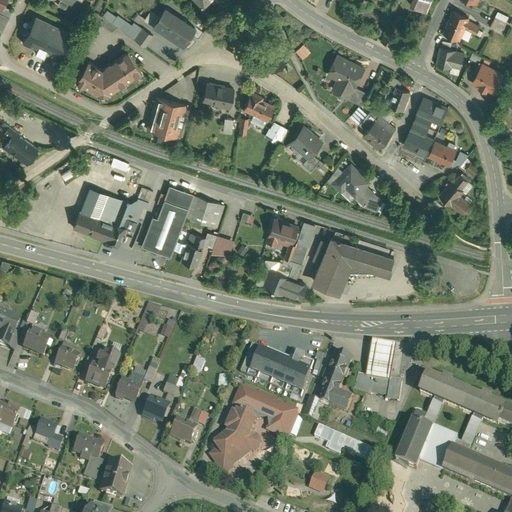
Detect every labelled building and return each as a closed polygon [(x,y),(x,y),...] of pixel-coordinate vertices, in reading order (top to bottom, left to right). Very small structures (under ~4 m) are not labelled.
[(59,0),(57,5),(65,10),(69,3),(71,5),(73,0),(59,0)] [(372,3),(366,0),(363,0),(360,7),(368,11),(372,3)] [(411,0),(410,4),(428,12),(433,0),(411,0)] [(198,28),(166,8),(160,17),(154,27),(185,47),(198,28)] [(144,21),(154,27),(160,17),(151,10),(144,21)] [(470,17),(451,10),(443,33),(461,40),(466,28),(469,20),(470,17)] [(509,16),(498,11),(495,16),(506,22),(509,16)] [(57,58),(69,30),(36,15),(23,43),(57,58)] [(118,27),(123,20),(118,15),(112,23),(118,27)] [(134,40),(143,28),(135,22),(132,26),(123,20),(118,27),(134,40)] [(480,25),(469,20),(466,28),(477,34),(480,25)] [(134,40),(143,46),(151,35),(143,28),(134,40)] [(385,32),(380,41),(392,47),(397,37),(385,32)] [(303,44),(295,50),(302,58),(309,52),(303,44)] [(465,51),(440,45),(435,64),(436,64),(451,68),(450,72),(458,74),(459,70),(461,70),(465,51)] [(76,82),(104,97),(115,90),(132,79),(143,72),(129,51),(102,69),(88,61),(76,82)] [(482,57),(473,53),(470,58),(478,63),(480,60),(482,57)] [(367,67),(337,54),(328,74),(338,78),(332,91),(350,99),(355,86),(357,87),(367,67)] [(505,74),(480,60),(478,63),(474,71),(477,73),(471,83),(493,95),(505,74)] [(397,87),(400,88),(403,82),(392,77),(387,89),(395,93),(397,87)] [(236,88),(208,82),(203,104),(231,110),(236,88)] [(357,87),(355,86),(350,99),(361,104),(365,99),(368,92),(357,87)] [(400,88),(397,87),(395,93),(389,106),(405,112),(408,105),(413,93),(400,88)] [(243,112),(268,122),(274,107),(262,103),(265,96),(251,91),(243,112)] [(181,104),(156,97),(146,131),(172,138),(181,104)] [(423,98),(415,115),(431,121),(439,125),(446,108),(423,98)] [(360,123),(368,114),(359,106),(351,115),(360,123)] [(367,129),(376,117),(369,112),(368,114),(360,123),(367,129)] [(431,121),(415,115),(412,122),(428,129),(431,121)] [(235,118),(226,117),(225,127),(224,132),(230,132),(234,133),(235,121),(235,118)] [(367,129),(364,135),(380,149),(393,131),(376,117),(367,129)] [(249,119),(242,118),(239,134),(246,135),(249,119)] [(0,131),(4,134),(9,127),(3,123),(4,122),(0,119),(0,131)] [(271,142),(280,125),(274,122),(264,136),(271,142)] [(412,122),(409,132),(424,138),(428,129),(412,122)] [(277,147),(287,129),(280,125),(271,142),(277,147)] [(303,125),(288,143),(300,153),(309,160),(313,154),(323,142),(303,125)] [(10,139),(3,148),(27,166),(39,150),(9,127),(4,134),(10,139)] [(403,147),(427,157),(427,155),(433,141),(424,138),(409,132),(403,147)] [(433,141),(427,155),(451,165),(458,148),(455,147),(448,144),(434,139),(433,141)] [(455,162),(460,165),(467,157),(469,155),(460,150),(455,162)] [(304,165),(309,160),(300,153),(295,158),(304,165)] [(321,160),(313,154),(309,160),(304,165),(312,171),(321,160)] [(112,165),(127,170),(130,163),(114,157),(112,165)] [(465,169),(466,168),(471,162),(472,161),(467,157),(460,165),(465,169)] [(479,168),(471,162),(466,168),(474,175),(479,168)] [(352,163),(331,183),(341,193),(345,189),(355,198),(356,199),(369,187),(372,184),(352,163)] [(3,173),(3,178),(12,177),(12,175),(12,167),(2,168),(3,173)] [(452,180),(440,194),(463,215),(472,206),(462,197),(466,192),(463,189),(470,181),(461,173),(453,181),(452,180)] [(474,185),(470,181),(463,189),(466,192),(467,193),(474,185)] [(170,185),(165,199),(190,208),(195,194),(170,185)] [(144,200),(148,189),(141,186),(137,197),(141,199),(144,200)] [(110,194),(90,187),(81,211),(101,218),(104,210),(110,194)] [(383,202),(369,187),(356,199),(364,207),(379,212),(383,202)] [(148,189),(144,200),(149,202),(153,191),(148,189)] [(345,189),(341,193),(350,203),(355,198),(345,189)] [(225,205),(197,195),(193,207),(194,208),(190,219),(217,229),(225,205)] [(101,218),(81,211),(74,228),(118,244),(124,227),(128,217),(133,203),(122,199),(116,215),(113,223),(101,218)] [(138,205),(133,219),(141,222),(149,202),(144,200),(141,199),(138,205)] [(153,217),(142,246),(172,257),(174,250),(180,233),(190,208),(165,199),(157,219),(153,217)] [(138,205),(133,203),(128,217),(133,219),(138,205)] [(104,210),(101,218),(113,223),(116,215),(104,210)] [(255,216),(248,214),(245,224),(252,226),(255,216)] [(293,223),(274,216),(265,243),(276,246),(277,242),(288,246),(284,259),(290,261),(291,260),(297,243),(301,229),(292,226),(293,223)] [(133,219),(128,217),(124,227),(137,232),(141,222),(133,219)] [(297,243),(308,247),(309,246),(316,227),(304,222),(301,229),(297,243)] [(137,232),(124,227),(118,244),(132,249),(138,233),(137,232)] [(181,234),(180,233),(174,250),(183,253),(190,234),(182,231),(181,234)] [(207,232),(205,238),(202,245),(204,246),(212,249),(217,236),(207,232)] [(190,233),(190,234),(183,253),(180,261),(196,267),(204,246),(202,245),(205,238),(190,233)] [(217,235),(217,236),(212,249),(210,254),(229,255),(234,241),(217,235)] [(312,282),(338,293),(348,272),(351,263),(388,275),(394,257),(330,237),(312,282)] [(308,247),(297,243),(291,260),(302,264),(308,247)] [(243,257),(249,250),(243,245),(237,252),(243,257)] [(272,260),(265,259),(259,276),(259,278),(265,280),(269,269),(276,272),(280,262),(272,260)] [(302,264),(291,260),(290,261),(289,265),(292,266),(288,276),(298,280),(303,264),(302,264)] [(288,276),(292,266),(289,265),(282,263),(280,262),(276,272),(288,276)] [(263,286),(301,300),(308,283),(298,280),(288,276),(276,272),(269,269),(265,280),(263,286)] [(259,278),(259,276),(254,274),(251,282),(256,284),(259,278)] [(256,284),(263,286),(265,280),(259,278),(256,284)] [(71,292),(65,290),(62,298),(67,301),(71,292)] [(6,305),(0,302),(0,332),(0,333),(0,343),(10,347),(22,317),(4,310),(6,305)] [(161,309),(148,304),(146,309),(147,309),(140,324),(146,327),(152,313),(159,316),(161,309)] [(38,315),(31,312),(28,321),(35,324),(38,315)] [(165,320),(159,317),(156,324),(162,326),(165,320)] [(170,320),(167,326),(173,329),(174,329),(177,323),(170,320)] [(167,326),(165,326),(161,335),(169,338),(173,329),(167,326)] [(31,328),(22,348),(44,357),(52,337),(31,328)] [(101,328),(97,339),(102,341),(107,330),(101,328)] [(69,331),(64,329),(59,340),(64,342),(65,341),(69,331)] [(64,342),(54,365),(73,373),(81,355),(84,349),(70,343),(65,341),(64,342)] [(398,345),(374,341),(368,377),(367,379),(375,380),(388,382),(392,383),(392,382),(398,345)] [(61,346),(56,344),(52,356),(56,358),(61,346)] [(241,372),(301,397),(313,370),(311,369),(314,362),(303,358),(304,355),(297,352),(293,361),(252,344),(241,372)] [(93,367),(86,384),(105,392),(122,353),(106,347),(103,354),(100,352),(96,362),(99,363),(97,369),(93,367)] [(354,358),(336,351),(329,369),(327,368),(322,380),(325,381),(318,398),(320,399),(320,401),(322,401),(330,404),(331,405),(330,407),(348,413),(354,397),(341,392),(354,358)] [(154,357),(144,381),(151,384),(162,360),(154,357)] [(199,357),(193,371),(200,374),(206,360),(199,357)] [(168,394),(174,396),(179,398),(192,368),(185,365),(181,374),(185,375),(183,378),(180,377),(179,381),(169,377),(163,391),(168,394)] [(483,396),(453,383),(455,379),(446,375),(444,379),(434,374),(428,372),(426,377),(419,392),(435,399),(427,416),(418,412),(397,460),(418,469),(421,463),(475,486),(476,485),(511,500),(511,503),(508,511),(511,511),(511,473),(469,454),(484,420),(499,427),(501,425),(511,429),(511,408),(493,400),(494,397),(485,393),(483,396)] [(368,377),(363,376),(361,393),(388,397),(388,400),(400,402),(403,381),(397,380),(397,383),(392,382),(392,383),(388,382),(388,385),(374,383),(375,380),(367,379),(368,377)] [(125,400),(135,405),(143,387),(123,378),(115,399),(124,403),(125,400)] [(264,443),(252,428),(259,412),(265,415),(264,419),(257,419),(258,429),(267,429),(266,431),(288,439),(301,409),(241,384),(232,405),(238,407),(236,412),(233,410),(226,428),(229,430),(227,433),(214,443),(218,449),(209,456),(224,475),(264,443)] [(152,396),(143,417),(153,421),(154,420),(163,423),(174,396),(168,394),(165,402),(152,396)] [(320,399),(318,398),(311,395),(303,416),(312,419),(320,401),(320,399)] [(6,408),(0,405),(0,431),(10,436),(18,417),(21,408),(21,406),(9,401),(6,408)] [(21,408),(18,417),(29,421),(31,413),(21,408)] [(195,409),(189,423),(197,426),(198,424),(203,412),(195,409)] [(203,412),(198,424),(205,426),(209,415),(203,412)] [(177,418),(170,436),(192,445),(199,427),(197,426),(189,423),(177,418)] [(59,426),(42,419),(41,423),(38,422),(34,431),(37,432),(36,435),(49,440),(47,445),(59,450),(63,438),(56,435),(59,426)] [(374,450),(318,425),(313,436),(330,444),(328,449),(339,453),(342,448),(370,461),(374,450)] [(34,430),(27,428),(25,434),(31,437),(34,430)] [(97,442),(80,435),(73,452),(81,456),(80,458),(90,462),(92,457),(98,459),(105,443),(98,440),(97,442)] [(31,453),(25,451),(23,457),(29,459),(31,453)] [(98,459),(92,457),(90,462),(84,476),(96,481),(104,462),(98,459)] [(131,467),(109,460),(99,491),(122,497),(131,467)] [(330,478),(316,471),(309,486),(323,493),(330,478)] [(7,498),(6,503),(18,507),(19,502),(7,498)] [(33,511),(37,500),(30,498),(26,511),(29,511),(33,511)] [(134,501),(126,498),(123,505),(132,508),(134,501)] [(94,500),(92,503),(105,511),(108,511),(113,506),(94,500)] [(79,511),(86,511),(91,505),(86,502),(79,511)] [(4,505),(1,511),(23,511),(17,509),(18,507),(6,503),(5,505),(4,505)] [(105,511),(92,503),(91,505),(86,511),(105,511)]
